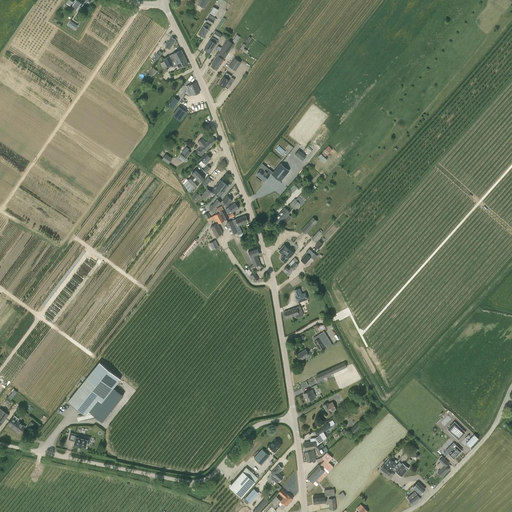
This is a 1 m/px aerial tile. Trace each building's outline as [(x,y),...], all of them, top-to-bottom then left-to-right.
[(74,3),(72,6),(77,9),(79,6),(81,7),(85,1),(82,0),(74,0),(74,2),(74,3)] [(204,9),(208,0),(201,0),(199,6),(204,9)] [(218,9),(213,7),(209,13),(214,16),(218,9)] [(211,25),(215,18),(210,15),(206,21),(208,22),(211,25)] [(222,17),(217,28),(220,30),(226,18),(222,17)] [(75,30),(79,25),(71,21),(68,25),(75,30)] [(204,27),(203,26),(198,34),(203,38),(208,29),(210,26),(206,23),(204,27)] [(222,35),(216,31),(213,35),(219,39),(222,35)] [(232,41),(235,44),(240,37),(236,34),(232,41)] [(212,37),(204,49),(208,52),(210,53),(218,41),(212,37)] [(228,40),(217,55),(218,56),(211,66),(216,70),(223,60),(234,44),(228,40)] [(240,54),(242,51),(245,53),(246,51),(243,48),(245,45),(243,43),(237,52),(240,54)] [(167,67),(173,64),(171,62),(184,56),(181,50),(172,54),(163,59),(164,61),(167,67)] [(171,62),(173,64),(174,67),(177,66),(178,68),(188,64),(184,56),(171,62)] [(235,71),(240,63),(234,58),(228,67),(235,71)] [(151,77),(152,76),(153,76),(157,71),(153,67),(148,73),(149,74),(148,75),(151,77)] [(234,80),(231,77),(231,76),(226,73),(224,76),(219,84),(224,87),(226,85),(229,87),(234,80)] [(193,95),(199,92),(195,82),(189,85),(186,86),(187,89),(190,88),(193,95)] [(172,107),(178,100),(174,97),(169,105),(172,107)] [(173,115),(180,121),(187,112),(179,106),(173,115)] [(200,147),(195,151),(200,156),(201,155),(216,142),(212,137),(208,140),(205,142),(202,138),(197,142),(200,147)] [(214,155),(220,149),(217,145),(210,151),(214,155)] [(325,157),(333,149),(330,146),(319,156),(325,162),(328,160),(325,157)] [(184,160),(190,153),(187,150),(184,154),(182,152),(179,156),(184,160)] [(302,161),(306,156),(298,150),(295,155),(302,161)] [(171,158),(165,154),(162,158),(168,162),(171,158)] [(208,161),(211,158),(207,154),(201,160),(199,162),(200,164),(198,166),(206,173),(210,168),(207,165),(206,166),(205,165),(205,164),(208,161)] [(261,179),(264,181),(272,171),(262,163),(259,167),(261,169),(256,175),(260,177),(262,178),(261,179)] [(280,181),(289,170),(280,163),(271,174),(280,181)] [(191,175),(192,175),(187,180),(185,178),(181,181),(188,192),(194,187),(194,188),(205,177),(197,169),(191,175)] [(211,192),(215,195),(224,183),(220,180),(212,190),(211,192),(207,188),(201,196),(205,200),(211,192)] [(219,195),(220,196),(228,186),(224,183),(215,195),(218,197),(219,195)] [(303,201),(304,200),(304,201),(307,198),(301,193),(296,199),(295,198),(290,204),(295,209),(299,205),(301,206),(304,202),(303,201)] [(224,209),(227,205),(232,200),(227,196),(223,201),(222,200),(220,203),(221,203),(223,206),(224,209)] [(211,209),(209,212),(212,215),(214,212),(213,211),(220,202),(217,199),(212,205),(211,205),(209,208),(211,209)] [(234,216),(232,212),(233,212),(238,208),(235,203),(229,207),(225,210),(228,214),(228,215),(230,218),(234,216)] [(281,218),(284,215),(286,217),(285,217),(289,220),(292,218),(288,214),(290,212),(284,208),(278,215),(281,218)] [(220,211),(225,221),(228,219),(223,210),(220,211)] [(214,215),(217,221),(218,223),(224,220),(219,212),(214,215)] [(235,219),(231,221),(237,232),(238,235),(242,233),(239,225),(248,222),(245,215),(235,219)] [(285,217),(286,217),(284,215),(281,218),(278,215),(274,220),(279,225),(283,220),(287,223),(289,220),(285,217)] [(306,234),(317,221),(313,217),(312,217),(310,215),(301,225),(304,227),(301,230),(306,234)] [(237,232),(231,221),(226,223),(229,231),(231,235),(237,232)] [(222,233),(217,223),(210,227),(215,237),(222,233)] [(314,241),(322,233),(319,230),(311,238),(314,241)] [(185,255),(196,242),(194,240),(183,253),(185,255)] [(213,249),(218,246),(215,240),(210,243),(213,249)] [(319,241),(314,246),(318,249),(320,247),(320,248),(321,247),(321,246),(322,244),(321,243),(322,242),(320,240),(319,241)] [(284,245),(279,250),(283,255),(280,258),(286,262),(294,253),(289,249),(288,249),(284,245)] [(254,266),(260,264),(256,255),(259,254),(256,248),(248,251),(250,257),(251,257),(254,266)] [(315,253),(310,249),(306,253),(301,260),(305,263),(310,257),(315,253)] [(298,260),(294,257),(288,264),(291,266),(289,268),(287,266),(283,270),(289,275),(298,265),(295,262),(298,260)] [(255,272),(250,276),(254,282),(258,278),(255,272)] [(296,295),(295,296),(298,303),(308,299),(305,292),(302,293),(300,288),(294,290),(296,295)] [(300,306),(299,306),(283,312),(286,319),(295,315),(296,318),(303,315),(300,306)] [(324,346),(330,342),(324,331),(317,335),(312,338),(314,341),(313,341),(318,350),(324,346)] [(310,356),(309,353),(308,354),(305,349),(296,355),(300,361),(304,358),(305,359),(306,360),(310,357),(310,356)] [(320,374),(322,378),(342,369),(340,364),(320,374)] [(67,401),(85,415),(97,400),(101,403),(108,394),(87,377),(67,401)] [(8,396),(12,399),(18,391),(15,389),(8,396)] [(315,397),(312,389),(303,393),(307,401),(313,398),(315,397)] [(327,414),(332,412),(331,412),(336,409),(332,402),(328,404),(327,403),(323,405),(327,414)] [(25,426),(13,417),(7,424),(12,427),(17,431),(16,431),(19,433),(25,426)] [(465,432),(454,421),(447,429),(458,440),(465,432)] [(327,422),(314,430),(317,435),(330,427),(327,422)] [(357,423),(350,429),(355,434),(361,428),(357,423)] [(78,446),(81,446),(85,447),(86,444),(88,444),(90,438),(84,436),(83,439),(76,437),(76,435),(70,433),(68,440),(74,441),(74,444),(73,445),(74,445),(78,446)] [(313,447),(314,447),(316,447),(316,446),(322,441),(319,436),(314,438),(310,439),(311,441),(303,443),(305,450),(313,449),(313,447)] [(278,440),(277,441),(274,439),(268,446),(275,452),(276,450),(281,445),(280,444),(280,442),(278,440)] [(316,447),(314,447),(316,452),(318,455),(323,452),(322,448),(324,448),(322,444),(316,447)] [(462,450),(457,445),(448,456),(453,460),(462,450)] [(418,450),(414,447),(408,454),(411,456),(415,460),(419,456),(416,453),(418,450)] [(262,449),(254,458),(261,465),(269,456),(262,449)] [(314,450),(305,452),(307,461),(315,460),(314,450)] [(323,461),(318,465),(307,477),(316,485),(327,473),(326,473),(330,469),(328,467),(328,466),(331,464),(328,461),(327,460),(330,456),(326,452),(321,458),(324,461),(323,461)] [(437,465),(441,469),(437,472),(442,476),(449,469),(445,466),(448,463),(442,457),(439,461),(440,462),(437,465)] [(395,460),(394,460),(393,462),(389,458),(380,469),(388,475),(393,469),(395,471),(401,477),(409,468),(402,463),(399,466),(395,463),(397,462),(397,461),(395,460)] [(272,490),(273,488),(277,492),(281,488),(276,483),(279,480),(280,481),(283,477),(278,473),(282,468),(278,465),(271,472),(273,474),(270,478),(271,479),(266,485),(272,490)] [(246,467),(229,486),(241,497),(258,478),(246,467)] [(420,494),(425,489),(418,482),(413,487),(420,494)] [(279,507),(282,503),(285,506),(292,499),(281,488),(278,492),(278,493),(276,496),(275,495),(268,504),(262,511),(260,511),(274,511),(276,510),(274,508),(277,506),(279,507)] [(245,498),(250,502),(258,493),(254,489),(245,498)] [(412,498),(409,500),(412,505),(420,499),(415,492),(410,495),(412,498)] [(325,502),(324,495),(313,496),(314,504),(325,502)] [(259,508),(262,511),(268,504),(265,501),(259,508)]
